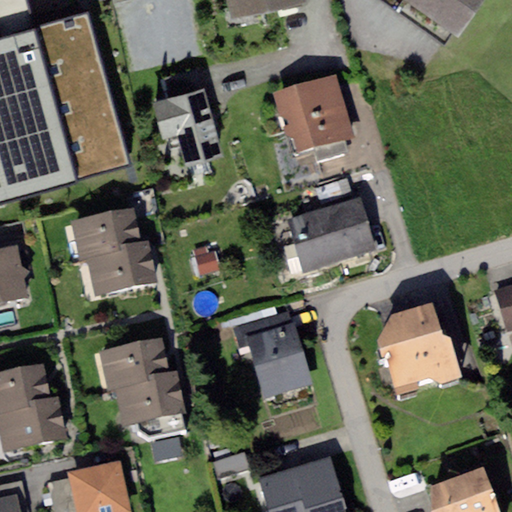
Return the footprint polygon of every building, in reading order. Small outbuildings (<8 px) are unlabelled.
[(303,0),(225,0),(230,21),(304,4),(303,0)] [(483,0),(378,0),(444,46),(453,33),(458,37),(483,0)] [(0,37),(0,196),(127,165),(84,15),(0,37)] [(169,98),(201,89),(197,72),(165,80),(169,98)] [(335,81),(272,101),(286,147),(292,145),(297,162),(355,144),(335,81)] [(169,98),(151,103),(161,140),(176,136),(185,167),(223,157),(204,88),(201,89),(169,98)] [(360,203),(288,224),(303,279),(376,258),(360,203)] [(136,215),(71,228),(79,268),(87,267),(95,304),(158,291),(149,247),(142,248),(136,215)] [(28,250),(0,255),(0,309),(27,304),(24,285),(28,277),(22,274),(32,272),(28,250)] [(511,290),(495,296),(507,335),(511,333),(511,290)] [(431,314),(391,327),(376,356),(392,402),(429,390),(441,396),(462,389),(451,354),(443,351),(431,314)] [(288,316),(242,330),(264,405),(312,391),(294,329),(292,330),(288,316)] [(163,345),(100,359),(108,398),(115,396),(124,434),(187,419),(177,377),(171,378),(163,345)] [(45,370),(0,380),(0,442),(4,459),(68,445),(58,404),(53,405),(45,370)] [(245,456),(211,467),(217,485),(251,474),(245,456)] [(345,511),(330,463),(257,486),(264,511),(345,511)] [(130,511),(121,468),(67,480),(68,483),(74,511),(130,511)] [(496,511),(484,479),(431,498),(430,511),(496,511)] [(53,511),(74,511),(68,483),(48,487),(53,511)] [(0,511),(28,511),(22,484),(0,488),(0,511)]
